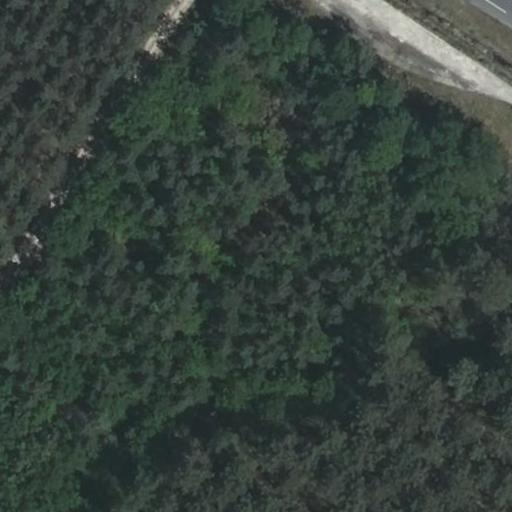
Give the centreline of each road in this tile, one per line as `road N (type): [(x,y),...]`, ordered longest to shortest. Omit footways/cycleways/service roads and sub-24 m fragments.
road 1 (track): [(191,0),(0,302)]
road 2 (track): [(511,95),(365,0)]
